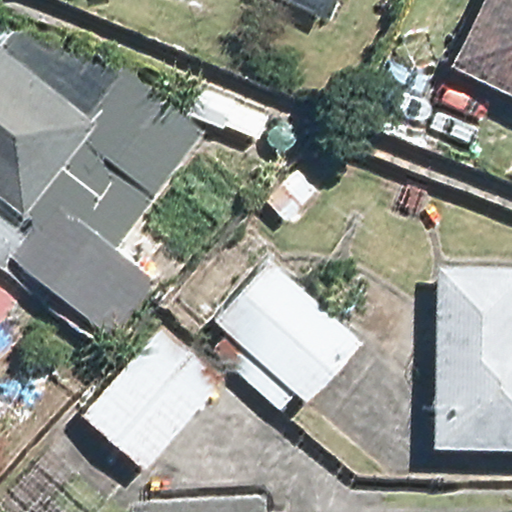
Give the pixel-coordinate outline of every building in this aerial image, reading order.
[(511,0),(472,0),(443,62),(511,94),(511,0)] [(32,236),(15,259),(110,329),(147,279),(109,252),(200,134),(119,72),(86,115),(0,51),(0,212),(7,217),(32,236)] [(361,324),(266,239),(203,308),(297,394),(361,324)] [(511,259),(421,255),(414,455),(511,458),(511,259)] [(0,286),(0,309),(11,295),(0,286)] [(217,379),(153,324),(73,417),(137,472),(217,379)] [(48,445),(0,494),(0,511),(101,511),(109,504),(48,445)] [(272,511),(273,488),(116,485),(115,511),(272,511)]
